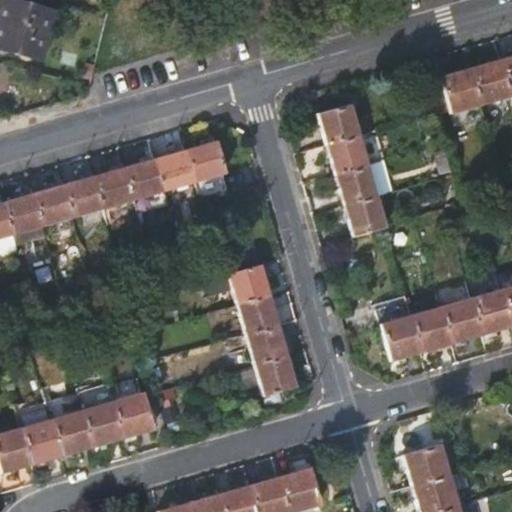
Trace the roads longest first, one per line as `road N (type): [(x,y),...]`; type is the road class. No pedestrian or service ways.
road 1 (residential): [(348,415),(249,78)]
road 2 (residential): [(28,511),(348,415)]
road 3 (residential): [(249,78),(511,3)]
road 4 (residential): [(0,149),(249,78)]
road 5 (residential): [(348,415),(511,368)]
